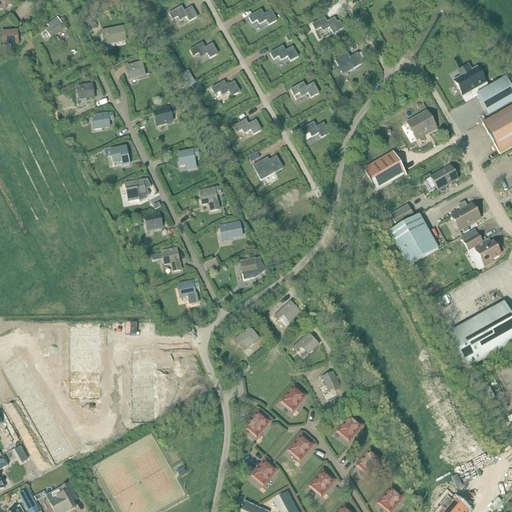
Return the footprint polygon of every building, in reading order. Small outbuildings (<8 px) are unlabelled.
[(10,0),(0,0),(0,9),(6,9),(5,7),(11,6),(10,0)] [(103,14),(109,12),(104,0),(99,2),(103,14)] [(109,12),(114,9),(110,0),(104,0),(109,12)] [(117,0),(110,0),(114,9),(121,7),(117,0)] [(93,5),(98,16),(103,14),(99,2),(93,5)] [(98,16),(93,5),(87,7),(92,19),(98,16)] [(181,8),(169,15),(172,21),(177,18),(180,22),(186,18),(189,23),(197,18),(191,8),(184,12),(181,8)] [(261,12),(248,19),(252,25),(258,22),(260,26),(266,22),(269,27),(277,23),(270,12),(264,16),(261,12)] [(49,27),(44,31),(50,39),(55,35),(55,36),(65,29),(62,25),(65,23),(61,19),(59,21),(57,19),(47,26),(49,27)] [(338,22),(336,24),(334,20),(327,24),(324,19),(312,26),(316,32),(320,30),(322,34),(329,30),(332,36),(343,30),(338,22)] [(121,28),(101,32),(103,45),(124,41),(123,33),(122,34),(121,28)] [(18,32),(2,33),(3,46),(19,45),(18,32)] [(202,45),(189,53),(192,58),(198,55),(201,59),(207,55),(210,60),(218,56),(212,45),(205,49),(202,45)] [(282,48),(270,55),(273,61),(278,58),(280,61),(287,57),(290,62),(298,58),(292,48),(284,52),(282,48)] [(347,54),(335,61),(339,67),(343,64),(345,68),(347,72),(354,69),(362,64),(356,55),(350,59),(347,54)] [(328,59),(322,63),(327,72),(333,68),(328,59)] [(141,62),(125,67),(129,81),(146,77),(141,62)] [(488,89),(477,69),(454,81),(463,97),(468,94),(471,99),(476,96),(488,89)] [(511,103),(511,90),(506,79),(488,89),(476,96),(488,117),(511,103)] [(224,84),(211,91),(215,97),(221,94),(223,98),(230,94),(232,98),(240,94),(234,83),(226,88),(224,84)] [(92,84),(76,86),(78,101),(94,99),(92,84)] [(198,84),(192,88),(195,95),(202,91),(198,84)] [(304,84),(291,91),(294,98),(300,94),(302,98),(308,94),(311,99),(319,94),(313,84),(306,88),(304,84)] [(511,106),(482,124),(500,155),(511,148),(511,106)] [(168,108),(152,113),(156,127),(172,123),(168,108)] [(112,113),(91,116),(94,131),(110,129),(109,122),(113,121),(112,113)] [(426,113),(408,124),(417,140),(435,130),(426,113)] [(245,121),(233,129),(236,135),(242,132),(244,135),(251,132),(253,136),(261,131),(255,121),(248,125),(245,121)] [(314,124),(301,131),(304,137),(311,134),(313,138),(319,135),(321,138),(328,134),(323,124),(316,128),(314,124)] [(126,147),(110,150),(111,153),(111,156),(113,165),(121,163),(122,168),(130,166),(126,147)] [(193,150),(177,154),(179,168),(186,167),(188,172),(197,170),(193,150)] [(404,176),(398,165),(392,155),(365,171),(377,192),(404,176)] [(275,175),(283,170),(276,158),(269,162),(267,159),(252,167),(261,182),(275,174),(275,175)] [(450,167),(430,178),(438,192),(439,191),(441,193),(443,193),(445,193),(446,191),(447,189),(446,187),(458,180),(450,167)] [(127,186),(125,187),(126,192),(128,202),(138,201),(139,203),(139,204),(146,200),(146,198),(149,197),(146,191),(151,189),(147,181),(142,182),(127,185),(127,186)] [(219,189),(199,193),(202,206),(209,204),(211,212),(219,211),(217,203),(216,196),(220,195),(219,189)] [(460,212),(451,217),(459,232),(480,220),(473,207),(468,209),(465,203),(464,203),(458,206),(458,207),(460,212)] [(407,206),(390,215),(397,228),(414,218),(407,206)] [(160,215),(143,218),(146,232),(162,229),(160,215)] [(437,250),(418,216),(389,233),(408,267),(437,250)] [(239,223),(219,227),(222,242),(242,238),(239,223)] [(477,235),(463,243),(468,251),(479,270),(484,267),(493,262),(492,260),(500,255),(493,243),(489,245),(487,240),(482,243),(477,235)] [(177,249),(161,252),(163,267),(172,265),(173,273),(181,272),(177,249)] [(239,263),(243,282),(255,279),(266,271),(262,265),(261,265),(260,258),(239,263)] [(198,281),(176,285),(180,300),(196,296),(194,290),(199,289),(198,281)] [(511,345),(511,317),(504,303),(447,334),(467,370),(511,345)] [(277,323),(280,321),(282,318),(289,324),(300,314),(290,304),(274,319),(277,323)] [(73,329),(72,345),(86,345),(86,329),(73,329)] [(86,329),(86,345),(100,345),(100,329),(86,329)] [(249,329),(233,342),(237,346),(241,343),(248,351),(259,341),(249,329)] [(308,334),(291,350),(295,354),(300,349),(308,356),(319,346),(308,334)] [(72,345),(72,357),(86,357),(86,345),(72,345)] [(86,345),(86,357),(100,357),(100,345),(86,345)] [(135,352),(135,364),(154,364),(154,352),(135,352)] [(22,357),(6,366),(11,377),(28,368),(22,357)] [(72,357),(72,368),(86,368),(86,357),(72,357)] [(86,357),(86,368),(100,368),(100,357),(86,357)] [(135,364),(135,375),(154,375),(154,364),(135,364)] [(511,365),(496,374),(511,402),(511,401),(511,365)] [(28,368),(11,377),(16,386),(33,377),(28,368)] [(72,368),(72,379),(86,379),(86,368),(72,368)] [(86,368),(86,379),(100,380),(100,368),(86,368)] [(333,373),(321,378),(328,393),(340,388),(333,373)] [(135,375),(135,385),(154,386),(154,375),(135,375)] [(33,377),(16,386),(21,396),(38,387),(33,377)] [(72,379),(72,396),(86,396),(86,379),(72,379)] [(86,379),(86,396),(100,396),(100,380),(86,379)] [(135,385),(135,396),(154,396),(154,386),(135,385)] [(38,387),(21,396),(27,406),(44,397),(38,387)] [(290,410),(306,398),(298,387),(282,399),(290,410)] [(135,396),(134,407),(154,407),(154,396),(135,396)] [(47,403),(30,412),(36,422),(53,413),(47,403)] [(134,407),(134,419),(154,419),(154,407),(134,407)] [(53,413),(36,422),(41,432),(58,423),(53,413)] [(269,422),(258,413),(245,428),(256,437),(269,422)] [(361,426),(350,417),(337,433),(348,442),(361,426)] [(58,423),(41,432),(46,441),(63,432),(58,423)] [(63,432),(46,441),(51,451),(68,441),(63,432)] [(312,446),(302,437),(289,452),(299,461),(312,446)] [(68,441),(51,451),(57,461),(74,452),(68,441)] [(381,461),(370,452),(357,467),(368,476),(381,461)] [(276,471),(265,462),(252,477),(263,486),(276,471)] [(334,481),(323,472),(310,488),(321,497),(334,481)] [(68,485),(46,497),(49,504),(52,511),(68,511),(74,509),(71,504),(76,501),(68,485)] [(390,511),(402,498),(391,489),(379,504),(387,511),(390,511)] [(29,494),(20,498),(27,511),(38,511),(39,511),(29,494)] [(463,511),(451,501),(444,509),(447,511),(463,511)]
